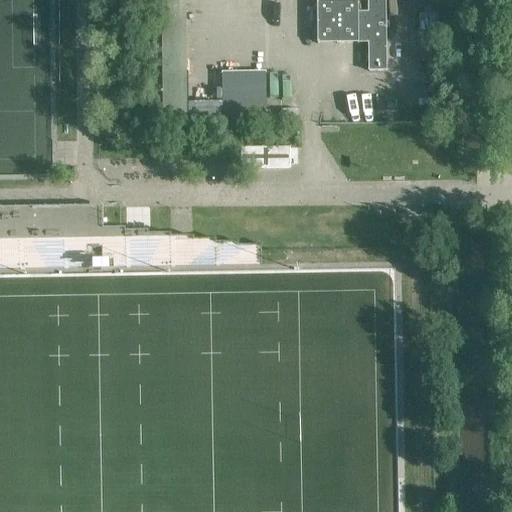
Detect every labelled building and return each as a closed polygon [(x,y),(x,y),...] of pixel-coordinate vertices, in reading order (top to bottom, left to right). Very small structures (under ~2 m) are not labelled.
[(387,71),(386,0),(368,0),(369,13),(359,13),(359,2),(318,2),(318,44),(359,44),(359,36),(369,36),(369,72),(387,71)] [(437,8),(437,0),(414,0),(415,8),(437,8)] [(189,117),(188,72),(163,73),(164,117),(189,117)] [(397,113),(397,101),(377,101),(377,113),(397,113)] [(0,243),(92,242),(91,207),(69,207),(14,208),(11,208),(0,208),(0,243)]
